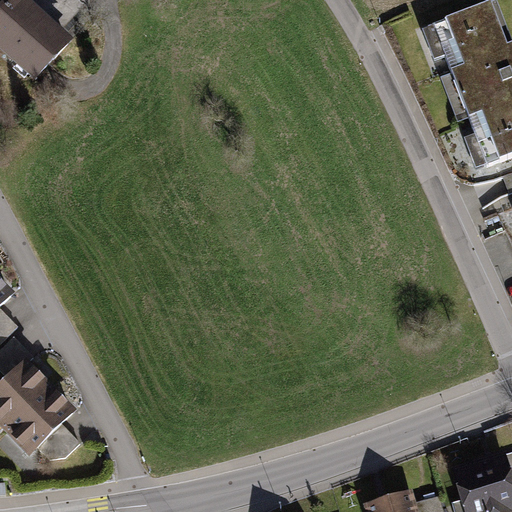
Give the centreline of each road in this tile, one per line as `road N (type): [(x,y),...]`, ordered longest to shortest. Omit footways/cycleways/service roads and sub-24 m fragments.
road 1 (unclassified): [(511,354),(337,0)]
road 2 (tertiary): [(174,505),(362,450),(511,394)]
